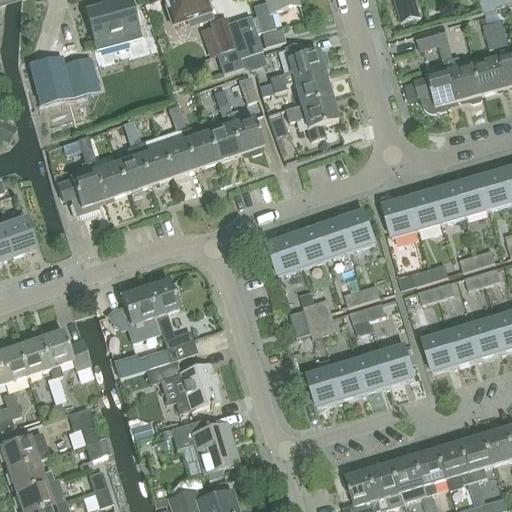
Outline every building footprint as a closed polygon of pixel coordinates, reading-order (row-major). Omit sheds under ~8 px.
[(112,8),(87,15),(95,44),(97,54),(140,42),(138,33),(128,0),(125,0),(111,4),(112,8)] [(188,31),(212,23),(204,0),(163,0),(173,27),(185,23),(188,31)] [(254,13),(256,20),(261,38),(275,34),(271,19),(300,11),(297,0),(262,0),(266,10),(254,13)] [(394,0),(402,28),(420,23),(413,0),(394,0)] [(511,7),(511,0),(478,0),(483,16),(511,7)] [(222,78),(242,72),(239,62),(261,55),(257,39),(261,38),(256,20),(229,28),(238,53),(221,59),(221,56),(216,58),(222,78)] [(238,53),(229,28),(228,23),(212,29),(221,56),(221,59),(238,53)] [(502,26),(483,31),(487,43),(495,40),(498,52),(495,53),(497,63),(506,93),(511,91),(511,58),(511,59),(502,26)] [(444,31),(416,39),(419,53),(438,47),(448,44),(444,31)] [(495,40),(487,43),(490,54),(495,53),(498,52),(495,40)] [(448,44),(438,47),(443,67),(448,66),(459,106),(469,103),(470,106),(473,108),(481,106),(483,102),(482,99),(474,69),(462,72),(459,62),(453,63),(448,44)] [(319,57),(318,56),(304,60),(301,48),(284,53),(291,76),(282,79),(284,88),(294,85),(294,88),(325,79),(323,71),(325,71),(327,67),(325,59),(321,57),(319,57)] [(42,108),(44,108),(71,101),(99,94),(92,67),(91,62),(76,65),(74,57),(31,69),(42,108)] [(497,63),(474,69),(482,99),(506,93),(497,63)] [(437,79),(414,85),(414,86),(418,99),(419,99),(421,106),(423,109),(425,113),(427,115),(430,116),(433,117),(437,117),(451,113),(449,108),(459,106),(448,66),(443,67),(434,70),(437,79)] [(331,102),(325,79),(294,88),(301,111),(331,102)] [(250,81),(239,85),(247,108),(258,104),(250,81)] [(275,99),(286,96),(284,86),(272,89),(275,99)] [(263,103),(275,99),(272,89),(260,93),(263,103)] [(223,94),(213,98),(217,110),(228,106),(223,94)] [(301,111),(308,134),(310,143),(324,140),(322,130),(338,126),(331,102),(301,111)] [(222,122),(227,120),(232,118),(228,106),(217,110),(222,122)] [(173,112),(168,113),(172,125),(177,124),(182,122),(178,110),(173,112)] [(267,119),(275,141),(287,137),(279,115),(267,119)] [(238,116),(227,120),(230,129),(240,159),(251,156),(252,158),(254,159),(261,157),(262,155),(262,152),(263,152),(253,122),(241,126),(238,116)] [(177,124),(172,125),(176,134),(177,137),(181,136),(186,134),(185,131),(182,122),(177,124)] [(127,127),(124,128),(128,140),(131,139),(136,137),(132,125),(128,127),(127,127)] [(230,129),(207,137),(217,167),(240,159),(230,129)] [(186,134),(181,136),(184,145),(195,175),(217,167),(207,137),(194,142),(190,130),(185,131),(186,134)] [(176,134),(157,141),(161,153),(172,183),(195,175),(184,145),(181,136),(177,137),(176,134)] [(131,139),(128,140),(131,150),(132,153),(136,151),(141,150),(140,147),(136,137),(131,139)] [(82,143),(77,144),(81,156),(91,153),(87,141),(82,143)] [(141,150),(136,151),(139,161),(149,190),(172,183),(161,153),(157,141),(140,147),(141,150)] [(129,164),(116,168),(126,198),(149,190),(139,161),(136,151),(132,153),(131,150),(126,152),(129,164)] [(71,187),(57,192),(62,205),(70,202),(76,222),(98,214),(96,209),(103,206),(93,176),(90,167),(96,165),(91,153),(81,156),(85,168),(81,170),(85,179),(70,184),(71,187)] [(116,168),(93,176),(103,206),(126,198),(116,168)] [(511,199),(505,175),(480,182),(490,214),(511,207),(511,199)] [(480,182),(456,190),(465,221),(490,214),(480,182)] [(456,190),(432,197),(441,229),(465,221),(456,190)] [(432,197),(407,204),(417,236),(441,229),(432,197)] [(407,204),(383,211),(392,243),(417,236),(407,204)] [(365,216),(341,225),(351,256),(376,248),(365,216)] [(24,225),(1,233),(12,263),(35,255),(24,225)] [(341,225),(316,233),(327,264),(351,256),(341,225)] [(1,233),(0,233),(0,266),(12,263),(1,233)] [(316,233),(292,241),(303,273),(327,264),(316,233)] [(292,241),(268,249),(278,281),(281,280),(303,273),(292,241)] [(492,255),(476,260),(479,272),(495,267),(492,255)] [(476,260),(459,265),(463,277),(479,272),(476,260)] [(445,269),(429,274),(433,286),(448,281),(445,269)] [(497,273),(481,278),(484,290),(501,285),(497,273)] [(429,274),(413,279),(416,291),(433,286),(429,274)] [(481,278),(465,283),(468,295),(484,290),(481,278)] [(169,284),(145,292),(155,322),(156,321),(161,337),(167,353),(166,354),(170,366),(194,358),(188,339),(175,343),(174,340),(166,318),(179,314),(169,284)] [(450,287),(434,292),(438,304),(454,299),(450,287)] [(112,317),(107,321),(120,335),(127,332),(132,347),(160,337),(155,322),(145,292),(143,293),(140,289),(132,292),(132,297),(120,301),(124,312),(112,317)] [(377,290),(361,295),(364,307),(380,302),(377,290)] [(434,292),(418,297),(422,309),(438,304),(434,292)] [(361,295),(344,299),(348,312),(364,307),(361,295)] [(328,304),(316,307),(321,323),(333,320),(332,317),(328,304)] [(316,307),(303,311),(305,316),(308,327),(321,323),(316,307)] [(382,308),(366,313),(370,325),(386,320),(382,308)] [(366,313),(350,318),(354,330),(370,325),(366,313)] [(305,316),(290,320),(297,343),(312,339),(308,327),(305,316)] [(511,318),(495,323),(505,355),(511,353),(511,318)] [(333,320),(321,323),(325,339),(337,336),(334,323),(333,320)] [(321,323),(308,327),(312,339),(313,343),(325,339),(321,323)] [(495,323),(471,331),(481,363),(505,355),(495,323)] [(49,338),(39,342),(50,373),(52,381),(46,383),(50,395),(56,393),(61,392),(57,381),(62,379),(59,370),(72,366),(74,374),(91,369),(82,344),(67,349),(61,334),(60,335),(57,331),(50,334),(49,338)] [(471,331),(447,338),(457,370),(481,363),(471,331)] [(447,338),(423,345),(432,377),(457,370),(447,338)] [(39,342),(16,350),(26,381),(50,373),(39,342)] [(16,350),(0,355),(0,378),(4,389),(26,381),(16,350)] [(406,350),(381,358),(391,390),(416,382),(406,350)] [(119,383),(168,367),(165,355),(137,364),(136,360),(114,367),(119,383)] [(381,358),(357,365),(366,397),(391,390),(381,358)] [(323,376),(307,380),(317,412),(342,405),(332,373),(333,372),(330,364),(320,367),(323,376)] [(333,372),(332,373),(342,405),(366,397),(357,365),(333,372)] [(176,366),(146,375),(150,388),(180,379),(179,379),(180,379),(176,366)] [(180,379),(179,379),(180,379),(191,415),(220,407),(209,370),(180,379)] [(56,393),(50,395),(55,408),(60,406),(65,404),(61,392),(56,393)] [(1,400),(6,413),(16,410),(11,397),(1,400)] [(14,433),(10,424),(20,421),(16,410),(6,413),(0,415),(0,438),(14,433)] [(88,413),(68,419),(74,436),(79,434),(80,434),(93,430),(88,413)] [(204,424),(171,434),(177,454),(195,449),(204,480),(239,470),(233,452),(230,453),(227,443),(231,442),(227,429),(207,435),(204,424)] [(153,438),(150,427),(129,433),(133,444),(153,438)] [(93,430),(80,434),(85,449),(98,445),(93,430)] [(493,470),(511,464),(511,449),(507,433),(506,432),(483,439),(493,470)] [(479,435),(471,437),(469,440),(470,443),(460,446),(470,477),(473,485),(468,486),(472,499),(482,496),(478,483),(487,481),(484,473),(493,470),(483,439),(482,436),(479,435)] [(41,439),(30,442),(0,452),(0,455),(7,476),(38,465),(48,462),(45,452),(41,439)] [(98,445),(85,449),(90,465),(92,465),(103,461),(98,445)] [(470,477),(460,446),(437,453),(437,454),(446,484),(450,494),(463,490),(462,488),(468,486),(473,485),(470,477)] [(426,500),(422,501),(425,511),(429,511),(436,510),(432,498),(437,497),(434,488),(446,484),(437,453),(414,460),(414,461),(426,500)] [(400,497),(414,492),(417,503),(422,501),(426,500),(414,461),(414,460),(391,467),(400,497)] [(7,476),(15,499),(45,488),(53,486),(50,476),(42,479),(38,465),(7,476)] [(385,511),(384,509),(386,508),(384,501),(400,497),(391,467),(367,474),(379,511),(385,511)] [(379,511),(367,474),(359,476),(358,475),(355,473),(344,476),(342,481),(346,493),(349,494),(353,508),(342,511),(341,511),(379,511)] [(102,476),(89,481),(94,497),(107,493),(102,476)] [(56,485),(45,488),(15,499),(19,511),(51,511),(64,508),(56,485)] [(107,493),(94,497),(95,499),(99,511),(103,511),(112,509),(107,493)] [(166,502),(169,511),(231,511),(230,509),(234,508),(230,493),(198,503),(195,493),(166,502)] [(472,499),(475,511),(486,508),(482,496),(472,499)]
